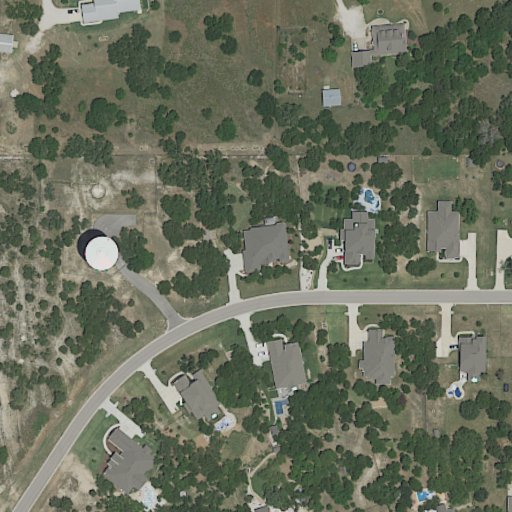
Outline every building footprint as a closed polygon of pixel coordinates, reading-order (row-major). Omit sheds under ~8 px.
[(103,22),(85,24),(82,6),(95,4),(94,0),(140,0),(142,11),(120,14),(121,19),(103,22)] [(383,55),(372,56),(372,55),(370,55),(371,66),(352,68),(351,53),(369,51),(369,50),(373,50),(371,27),(403,24),(404,41),(405,53),(383,55)] [(13,41),(12,53),(0,51),(0,33),(14,35),(13,41)] [(324,105),(322,89),(340,88),(341,104),(324,105)] [(99,196),(102,187),(91,183),(87,192),(99,196)]
